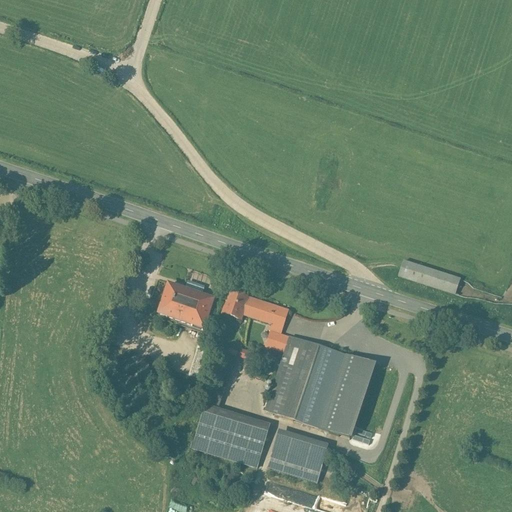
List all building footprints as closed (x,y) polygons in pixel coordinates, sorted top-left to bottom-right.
[(404,262),(399,277),(455,296),(460,281),(404,262)] [(214,302),(169,288),(160,317),(205,331),(214,302)] [(248,300),(232,294),(227,309),(226,309),(224,316),(241,322),(243,316),(242,316),(248,300)] [(248,300),(242,316),(243,316),(272,326),(270,333),(270,334),(270,333),(271,334),(281,337),(288,313),(248,300)] [(281,337),(271,334),(266,349),(278,353),(283,337),(281,337)] [(283,337),(278,353),(285,355),(290,340),(283,337)] [(312,347),(290,340),(285,355),(265,414),(287,421),(312,347)] [(210,351),(198,347),(189,377),(201,380),(210,351)] [(312,347),(287,421),(302,426),(309,407),(325,413),(324,414),(329,415),(347,358),(312,347)] [(244,360),(254,362),(256,354),(246,351),(244,360)] [(236,358),(224,354),(221,364),(233,368),(236,358)] [(347,358),(329,415),(324,414),(318,432),(342,440),(367,365),(347,358)] [(206,409),(206,410),(218,414),(218,412),(233,368),(221,364),(206,409)] [(325,413),(309,407),(302,426),(318,432),(324,414),(325,413)] [(270,428),(218,412),(218,414),(206,410),(206,409),(204,416),(268,436),(270,428)] [(268,436),(204,416),(201,425),(265,445),(268,436)] [(201,425),(194,447),(258,466),(265,445),(201,425)] [(329,449),(280,434),(274,454),(322,469),(329,449)] [(322,469),(274,454),(269,470),(318,484),(322,469)] [(242,486),(243,482),(242,478),(240,475),(236,472),(232,472),(228,472),(224,475),(222,478),(221,483),(222,487),(224,490),(228,492),(232,493),(236,492),(240,490),(242,486)] [(256,511),(258,511),(341,511),(344,505),(265,480),(256,511)] [(185,511),(187,502),(171,498),(167,511),(185,511)]
